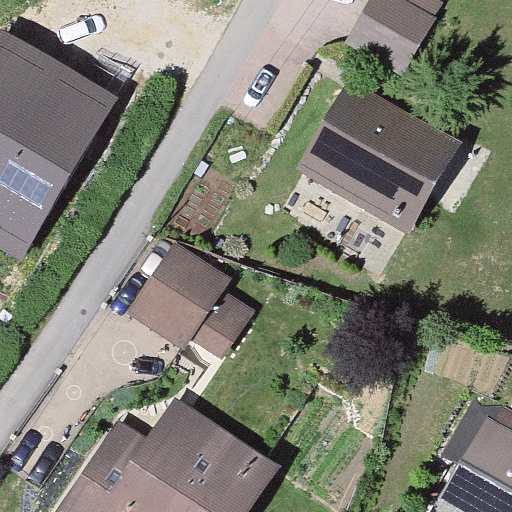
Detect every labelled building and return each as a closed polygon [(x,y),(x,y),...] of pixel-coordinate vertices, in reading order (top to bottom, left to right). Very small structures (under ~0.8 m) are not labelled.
[(403,0),(382,0),(349,57),(409,92),(445,22),(403,0)] [(0,241),(25,255),(103,115),(8,62),(0,76),(0,241)] [(355,96),(301,180),(415,242),(468,154),(355,96)] [(183,255),(132,322),(219,384),(250,338),(226,326),(246,295),(183,255)] [(147,426),(79,511),(266,511),(285,484),(180,416),(147,426)] [(511,511),(511,438),(490,428),(436,511),(511,511)]
